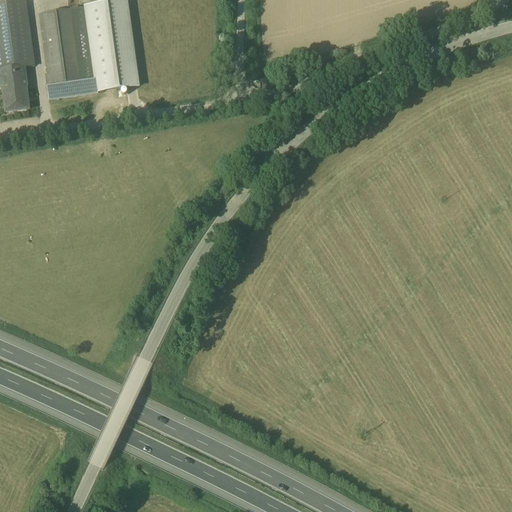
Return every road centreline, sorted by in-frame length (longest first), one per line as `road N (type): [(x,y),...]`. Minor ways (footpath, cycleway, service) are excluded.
road 1 (unclassified): [(78,511),(174,305),(283,156),(415,66),(511,28)]
road 2 (motorway): [(352,511),(0,340)]
road 3 (motorway): [(0,374),(291,511)]
road 4 (unclassified): [(511,0),(288,91),(240,99)]
road 5 (unclassified): [(240,99),(0,139)]
